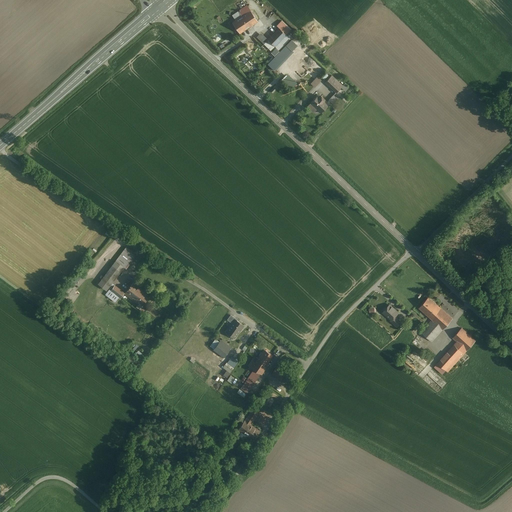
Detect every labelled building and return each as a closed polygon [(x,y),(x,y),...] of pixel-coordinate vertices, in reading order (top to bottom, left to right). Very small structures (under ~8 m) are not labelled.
[(266,3),(260,6),(263,12),(269,9),(266,3)] [(238,11),(232,15),(236,20),(232,22),(239,33),(249,27),(249,28),(252,26),(251,25),(257,21),(250,10),(244,14),(242,16),(238,11)] [(279,28),(268,40),(274,46),(286,34),(279,28)] [(274,46),(268,40),(264,43),(271,50),(274,46)] [(247,51),(238,54),(241,61),(249,58),(247,51)] [(287,74),(281,80),(291,89),(296,82),(287,74)] [(343,86),(332,76),(325,82),(336,92),(343,86)] [(311,83),(315,87),(321,80),(317,77),(311,83)] [(321,96),(320,97),(318,95),(310,104),(307,106),(311,110),(314,106),(320,113),(328,105),(330,102),(328,100),(326,103),(323,100),(324,99),(321,96)] [(333,95),(328,100),(330,102),(333,104),(338,99),(333,95)] [(136,252),(126,244),(101,277),(111,284),(136,252)] [(65,295),(84,273),(79,269),(60,291),(65,295)] [(153,299),(136,286),(128,296),(145,309),(153,299)] [(430,318),(440,307),(428,297),(419,308),(430,318)] [(395,317),(399,312),(390,305),(387,308),(385,308),(384,310),(384,312),(383,312),(392,320),(395,317)] [(452,318),(440,307),(430,318),(432,320),(443,329),(452,318)] [(401,322),(395,317),(392,320),(390,321),(397,327),(401,322)] [(243,325),(235,319),(235,320),(232,324),(226,332),(234,338),(243,325)] [(443,329),(432,320),(422,332),(432,341),(443,329)] [(473,339),(458,326),(449,336),(452,339),(463,349),(473,339)] [(231,346),(221,339),(214,348),(225,355),(231,346)] [(463,349),(452,339),(432,362),(443,372),(463,349)] [(274,355),(265,349),(253,367),(255,369),(262,373),(263,374),(264,372),(263,371),(274,355)] [(231,356),(223,367),(229,372),(238,361),(231,356)] [(271,374),(280,381),(286,372),(277,366),(271,374)] [(262,373),(255,369),(248,380),(255,384),(262,373)] [(254,407),(247,418),(253,422),(260,411),(254,407)] [(260,427),(253,422),(247,418),(240,428),(254,437),(260,427)]
